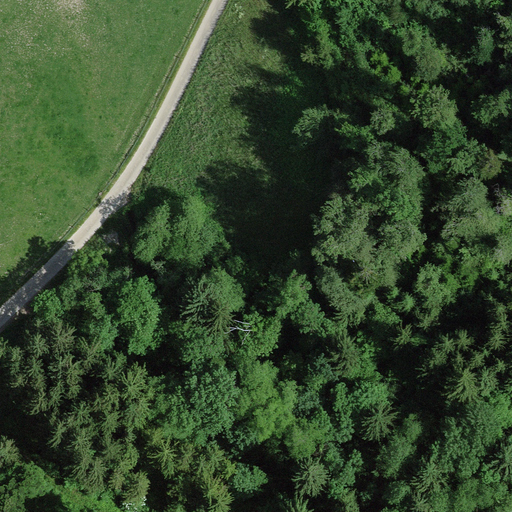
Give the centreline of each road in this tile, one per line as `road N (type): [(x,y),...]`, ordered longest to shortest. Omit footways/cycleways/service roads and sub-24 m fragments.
road 1 (unclassified): [(0,313),(74,240),(125,174),(214,0)]
road 2 (track): [(110,511),(35,467),(0,433)]
